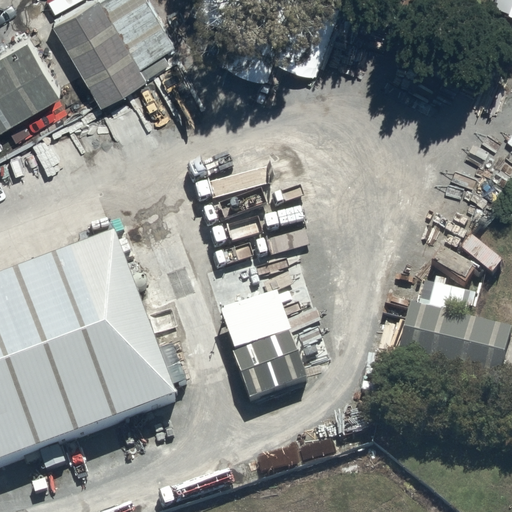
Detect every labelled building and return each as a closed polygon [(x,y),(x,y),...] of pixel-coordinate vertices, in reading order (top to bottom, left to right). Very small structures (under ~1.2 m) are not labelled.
[(107,0),(37,0),(91,79),(139,47),(107,0)] [(16,18),(0,27),(0,98),(48,71),(16,18)] [(260,62),(260,83),(302,82),(301,57),(269,57),(269,62),(260,62)] [(111,204),(0,247),(0,448),(180,378),(111,204)] [(511,251),(511,227),(493,212),(459,255),(491,281),(500,269),(498,268),(511,251)] [(500,311),(403,290),(390,349),(487,370),(500,311)] [(291,343),(233,364),(250,410),(308,389),(291,343)]
